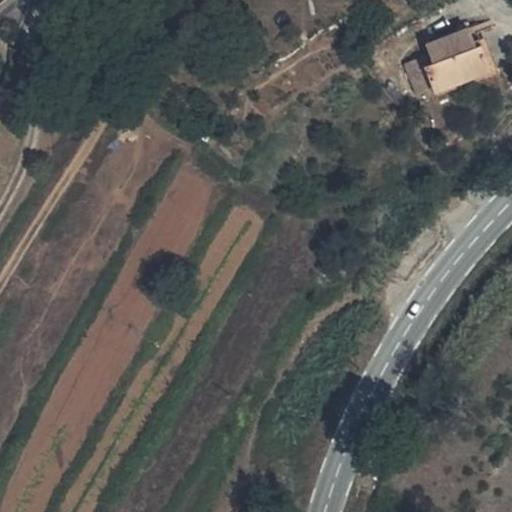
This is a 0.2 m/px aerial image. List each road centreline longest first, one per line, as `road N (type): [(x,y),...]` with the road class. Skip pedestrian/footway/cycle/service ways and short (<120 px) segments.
road 1 (secondary): [(511,203),(412,325),(362,411),(325,511)]
road 2 (residential): [(0,219),(86,0)]
